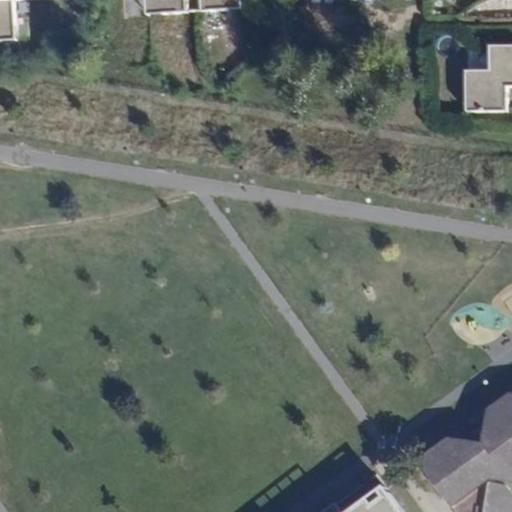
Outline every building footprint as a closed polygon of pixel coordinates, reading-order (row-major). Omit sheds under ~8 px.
[(0,0),(0,41),(18,40),(15,0),(0,0)] [(165,15),(163,0),(147,0),(149,16),(165,15)] [(163,0),(165,15),(180,14),(179,2),(188,1),(188,0),(163,0)] [(228,11),(227,0),(202,0),(210,0),(211,0),(212,12),(228,11)] [(211,0),(210,0),(202,0),(203,13),(212,12),(211,0)] [(227,0),(228,11),(245,10),(243,0),(227,0)] [(179,2),(180,14),(189,13),(188,1),(179,2)] [(511,46),(509,47),(509,63),(492,64),(492,71),(467,71),(467,100),(474,100),(475,112),(498,112),(498,104),(509,104),(509,87),(511,87),(511,46)] [(509,63),(509,47),(492,47),(492,64),(509,63)] [(509,112),(509,104),(498,104),(498,112),(509,112)] [(479,511),(483,491),(489,486),(485,511),(511,511),(511,491),(506,484),(511,484),(511,394),(489,411),(483,444),(452,439),(427,457),(425,468),(456,511),(479,511)] [(354,511),(403,511),(387,489),(354,511)]
